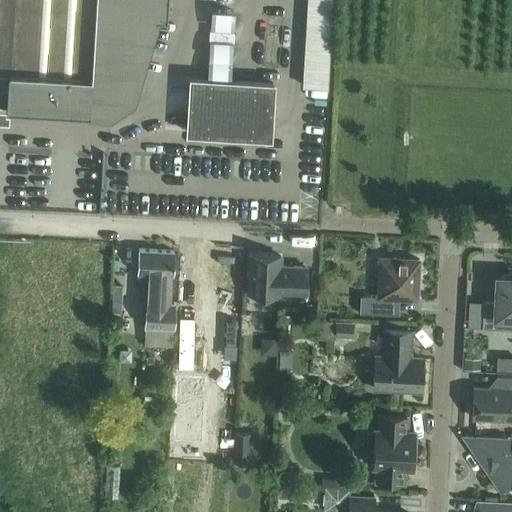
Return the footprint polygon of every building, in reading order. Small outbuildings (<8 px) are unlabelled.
[(0,0),(0,121),(7,122),(7,119),(8,113),(111,118),(134,105),(159,21),(166,21),(167,0),(0,0)] [(307,0),(302,86),(328,87),(329,65),(333,0),(307,0)] [(237,15),(211,13),(210,31),(209,41),(207,78),(233,80),(237,15)] [(191,77),(187,132),(271,137),(274,82),(233,80),(207,78),(191,77)] [(140,249),(138,272),(147,301),(146,325),(145,327),(144,344),(172,346),(174,329),(174,326),(175,301),(171,301),(172,276),(174,250),(140,249)] [(202,252),(199,302),(234,304),(236,253),(202,252)] [(250,254),(248,292),(279,294),(279,291),(305,292),(306,267),(280,266),(281,256),(250,254)] [(360,295),(360,312),(391,314),(392,298),(417,299),(419,260),(379,258),(377,296),(360,295)] [(495,303),(483,302),(482,328),(511,329),(511,273),(503,273),(502,284),(496,284),(495,303)] [(112,298),(112,312),(122,313),(122,298),(112,298)] [(180,319),(178,368),(192,368),(194,320),(180,319)] [(352,323),(336,322),(335,336),(352,336),(352,323)] [(421,391),(422,358),(410,358),(411,331),(385,330),(384,356),(375,356),(374,389),(421,391)] [(261,337),(260,354),(276,355),(276,338),(261,337)] [(479,370),(480,359),(464,358),(463,369),(479,370)] [(177,374),(174,441),(205,442),(208,376),(177,374)] [(474,388),(473,418),(511,419),(511,377),(497,377),(496,389),(474,388)] [(405,467),(413,468),(414,442),(411,442),(411,432),(407,431),(408,415),(379,414),(378,430),(374,430),(374,434),(370,434),(369,461),(373,461),(372,466),(376,466),(376,482),(404,483),(405,467)] [(159,419),(158,427),(169,427),(170,419),(159,419)] [(234,433),(233,463),(248,464),(249,434),(234,433)] [(511,450),(507,451),(508,438),(464,436),(463,436),(500,490),(511,483),(511,484),(511,450)] [(112,452),(105,459),(111,464),(118,457),(112,452)] [(294,472),(285,460),(276,467),(285,478),(294,472)] [(344,478),(343,487),(350,488),(369,488),(370,480),(344,478)] [(349,510),(348,511),(373,511),(375,498),(350,496),(350,488),(343,487),(325,486),(324,510),(349,510)] [(511,511),(511,503),(477,502),(473,511),(511,511)]
